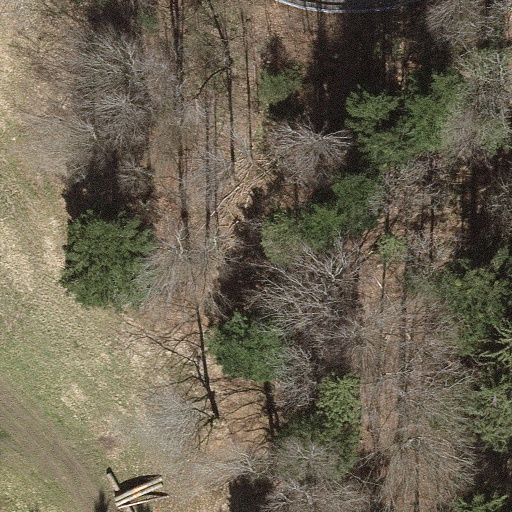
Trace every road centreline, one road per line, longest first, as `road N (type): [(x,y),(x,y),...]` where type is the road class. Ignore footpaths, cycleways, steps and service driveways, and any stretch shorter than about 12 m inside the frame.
road 1 (track): [(369,511),(468,426),(511,428)]
road 2 (track): [(0,392),(125,511)]
